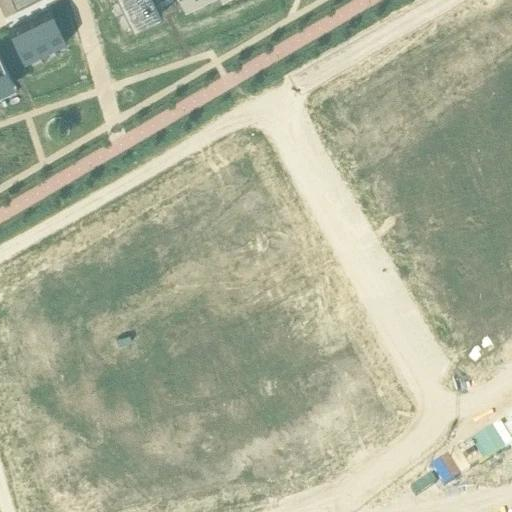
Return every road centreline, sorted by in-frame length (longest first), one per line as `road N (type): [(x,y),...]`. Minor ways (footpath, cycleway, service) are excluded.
road 1 (residential): [(261,104),(447,425)]
road 2 (residential): [(0,251),(261,104)]
road 3 (residential): [(261,104),(449,0)]
road 4 (residential): [(310,511),(447,425)]
road 5 (residential): [(0,467),(108,434),(137,409)]
road 6 (unknown): [(224,387),(295,511)]
road 7 (unknown): [(324,216),(439,153)]
